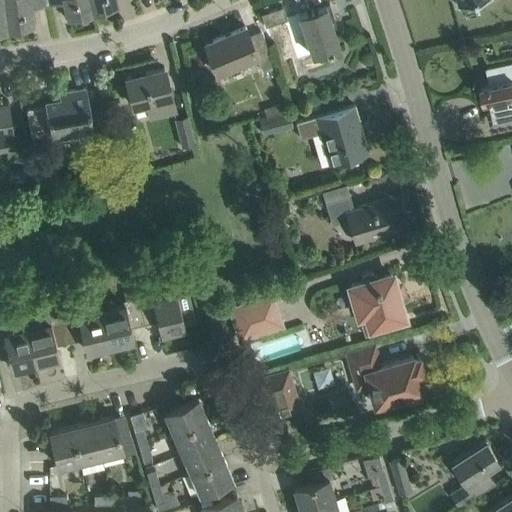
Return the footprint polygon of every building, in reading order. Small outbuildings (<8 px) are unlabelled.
[(0,0),(0,28),(9,27),(4,0),(0,0)] [(46,1),(45,0),(4,0),(9,27),(12,26),(12,30),(24,28),(25,24),(33,23),(31,4),(46,1)] [(93,10),(90,0),(45,0),(46,1),(50,0),(62,0),(67,17),(93,10)] [(90,0),(93,10),(117,3),(116,0),(90,0)] [(329,3),(298,13),(312,55),(327,50),(328,51),(332,50),(332,48),(339,46),(331,20),(334,19),(329,3)] [(265,25),(287,18),(282,5),(261,13),(265,25)] [(270,66),(262,34),(261,31),(249,36),(245,26),(205,43),(217,70),(254,55),(260,70),(270,66)] [(511,60),(487,66),(491,82),(482,84),(485,100),(486,100),(491,121),(511,116),(511,60)] [(174,110),(163,66),(126,76),(133,105),(147,101),(151,116),(174,110)] [(94,136),(85,86),(59,91),(60,97),(44,100),(51,135),(77,130),(79,139),(94,136)] [(0,148),(15,145),(8,99),(0,100),(0,148)] [(359,120),(354,103),(295,120),(300,138),(321,132),(330,162),(368,152),(361,130),(358,131),(355,121),(359,120)] [(292,125),(288,108),(258,117),(263,133),(292,125)] [(195,142),(188,115),(174,118),(181,146),(195,142)] [(353,207),(346,182),(322,189),(332,223),(348,218),(355,240),(395,228),(386,197),(353,207)] [(361,281),(350,284),(359,313),(366,311),(370,324),(384,320),(403,315),(398,297),(402,296),(397,281),(393,282),(391,273),(377,277),(376,274),(372,270),(366,270),(362,273),(360,279),(361,281)] [(176,291),(152,297),(151,291),(137,295),(144,322),(157,319),(160,331),(184,325),(184,323),(195,320),(187,289),(176,291)] [(240,337),(282,324),(272,293),(230,307),(240,337)] [(144,322),(137,295),(122,298),(124,304),(101,309),(109,343),(133,337),(130,326),(144,322)] [(73,299),(60,302),(63,313),(69,340),(82,337),(85,349),(109,343),(101,309),(77,315),(73,299)] [(48,312),(24,318),(27,328),(35,361),(59,355),(56,344),(69,340),(63,313),(49,316),(48,312)] [(13,320),(0,322),(0,357),(8,355),(11,367),(35,361),(27,328),(15,330),(13,320)] [(374,403),(405,394),(408,403),(422,399),(420,390),(422,389),(422,386),(424,383),(422,378),(419,376),(417,372),(423,370),(419,355),(413,356),(412,354),(380,363),(374,343),(347,351),(347,353),(357,388),(369,385),(374,403)] [(299,407),(288,369),(259,377),(270,415),(299,407)] [(198,397),(164,411),(173,431),(206,417),(198,397)] [(113,414),(92,419),(101,454),(122,449),(113,414)] [(215,437),(206,417),(173,431),(181,451),(215,437)] [(101,454),(92,419),(71,424),(79,460),(101,454)] [(79,460),(71,424),(50,429),(58,465),(79,460)] [(147,442),(142,426),(134,428),(138,445),(147,442)] [(224,457),(215,437),(181,451),(190,471),(224,457)] [(499,461),(485,438),(451,460),(465,481),(450,491),(459,505),(494,482),(486,469),(499,461)] [(151,457),(147,442),(138,445),(142,460),(151,457)] [(368,476),(376,474),(379,484),(388,481),(383,466),(381,466),(378,453),(363,458),(368,476)] [(232,477),(224,457),(190,471),(198,491),(232,477)] [(410,487),(401,457),(390,460),(399,491),(410,487)] [(159,484),(155,470),(147,472),(151,487),(159,484)] [(335,497),(328,476),(293,486),(299,507),(335,497)] [(392,498),(388,481),(379,484),(384,500),(392,498)] [(164,500),(159,484),(151,487),(155,503),(164,500)] [(511,511),(511,492),(487,508),(489,511),(511,511)] [(241,511),(236,493),(201,503),(203,511),(241,511)] [(66,503),(66,494),(49,494),(49,503),(66,503)] [(110,503),(110,494),(94,494),(94,503),(110,503)] [(127,503),(127,494),(110,494),(110,503),(127,503)] [(339,511),(335,497),(299,507),(300,511),(339,511)]
